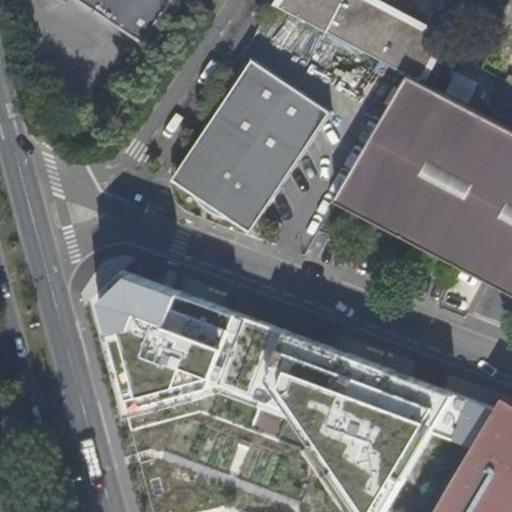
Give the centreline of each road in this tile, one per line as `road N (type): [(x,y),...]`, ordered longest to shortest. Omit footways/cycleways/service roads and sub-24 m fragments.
road 1 (unclassified): [(511,369),(138,231)]
road 2 (unclassified): [(228,0),(92,202)]
road 3 (secondary): [(104,511),(47,297)]
road 4 (secondary): [(0,331),(48,511)]
road 5 (secondary): [(47,297),(10,157)]
road 6 (unclassified): [(47,297),(54,258),(70,240),(99,230),(138,231)]
